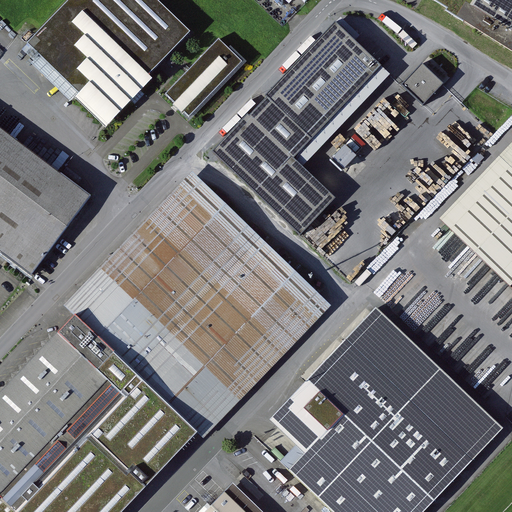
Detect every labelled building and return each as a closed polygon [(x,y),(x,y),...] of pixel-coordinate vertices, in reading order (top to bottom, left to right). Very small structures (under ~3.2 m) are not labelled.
[(198,36),(162,0),(75,0),(26,50),(111,134),(163,81),(158,76),(198,36)] [(511,0),(432,0),(448,9),(445,13),(511,54),(511,0)] [(378,67),(331,23),(207,152),(296,237),(332,199),(290,159),(378,67)] [(250,65),(224,40),(170,96),(196,121),(250,65)] [(429,96),(449,73),(423,50),(403,73),(429,96)] [(346,162),(368,136),(354,124),(332,149),(346,162)] [(0,252),(29,274),(89,195),(0,128),(0,252)] [(511,151),(446,220),(511,283),(511,151)] [(334,304),(198,171),(68,304),(82,317),(130,363),(204,437),(334,304)] [(421,511),(501,428),(373,308),(267,420),(302,454),(286,471),(329,511),(421,511)] [(82,317),(0,400),(0,496),(130,363),(82,317)] [(139,511),(192,455),(129,397),(22,511),(139,511)] [(266,511),(237,484),(210,511),(266,511)]
